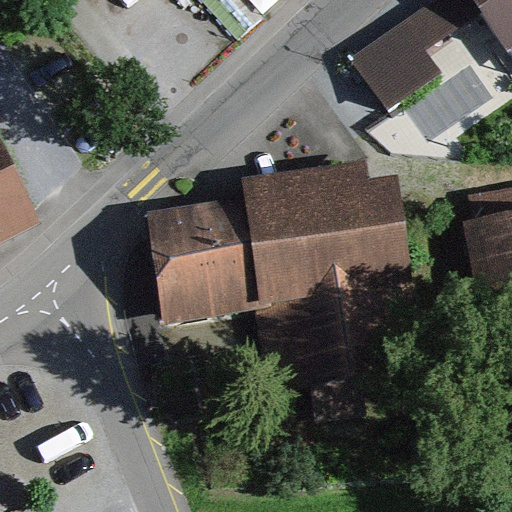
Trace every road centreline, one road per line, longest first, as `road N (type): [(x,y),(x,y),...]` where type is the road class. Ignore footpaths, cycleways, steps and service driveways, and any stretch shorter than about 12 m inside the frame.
road 1 (residential): [(166,511),(119,387),(45,300)]
road 2 (residential): [(360,0),(199,152)]
road 3 (residential): [(199,152),(45,300)]
road 4 (residential): [(76,0),(199,152)]
